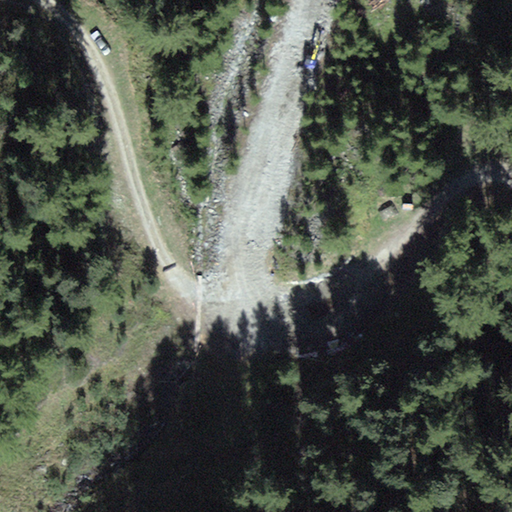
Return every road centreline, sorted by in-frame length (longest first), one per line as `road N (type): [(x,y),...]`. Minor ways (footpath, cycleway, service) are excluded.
road 1 (track): [(38,0),(92,50),(151,230),(180,286),(253,308),(323,309),(375,278),(454,194),(498,177),(511,186)]
road 2 (track): [(253,308),(250,239),(261,160),(296,0)]
